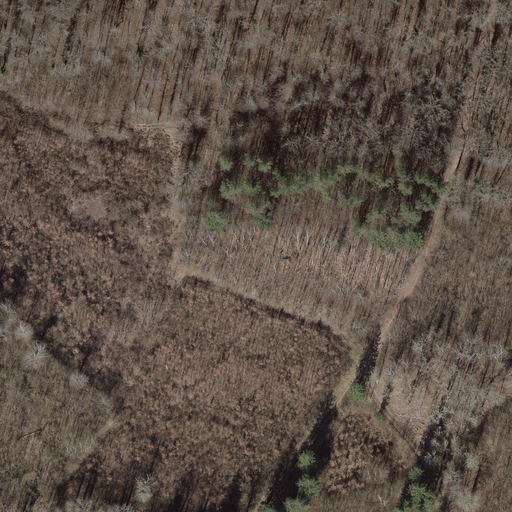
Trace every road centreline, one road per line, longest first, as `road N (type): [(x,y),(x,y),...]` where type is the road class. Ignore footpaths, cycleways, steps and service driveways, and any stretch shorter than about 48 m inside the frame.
road 1 (track): [(490,0),(455,154),(415,276),(364,369),(263,511)]
road 2 (track): [(364,369),(450,511)]
